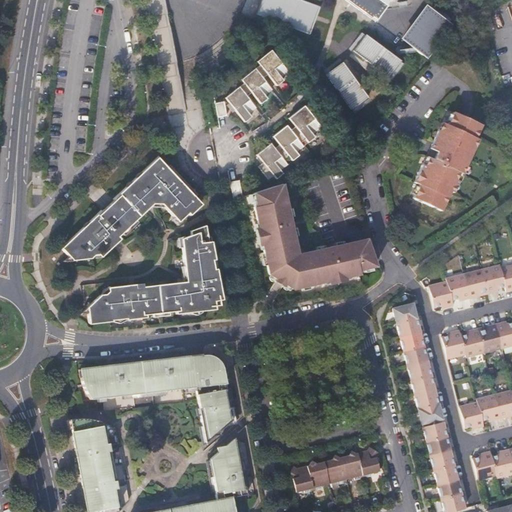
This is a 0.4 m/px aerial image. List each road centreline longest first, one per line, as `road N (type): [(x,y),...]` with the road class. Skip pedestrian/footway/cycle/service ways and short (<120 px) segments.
road 1 (secondary): [(23,298),(14,258),(44,0)]
road 2 (secondary): [(32,0),(0,257)]
road 3 (residential): [(243,330),(265,445),(286,451),(389,424)]
road 4 (residential): [(441,79),(371,169),(384,240),(402,273)]
road 5 (residential): [(205,141),(243,330)]
road 6 (residential): [(81,345),(243,330)]
road 7 (residential): [(430,327),(460,448)]
